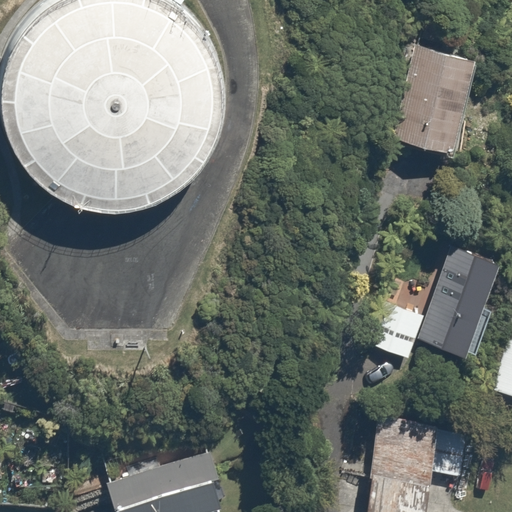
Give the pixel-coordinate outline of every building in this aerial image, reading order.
[(0,125),(4,137),(19,160),(38,178),(62,191),(88,199),(115,200),(141,194),(165,182),(186,165),(202,144),(213,119),(217,92),(214,65),(206,40),(191,17),(172,0),(37,0),(23,12),(7,33),(0,51),(0,125)] [(454,155),(477,62),(409,45),(385,137),(454,155)] [(373,297),(358,339),(412,358),(419,339),(468,356),(502,260),(451,242),(425,316),(373,297)] [(511,301),(487,391),(511,398),(511,301)] [(461,475),(466,424),(380,415),(369,511),(429,511),(433,472),(461,475)] [(183,443),(102,467),(114,511),(223,511),(232,510),(215,453),(188,461),(183,443)]
